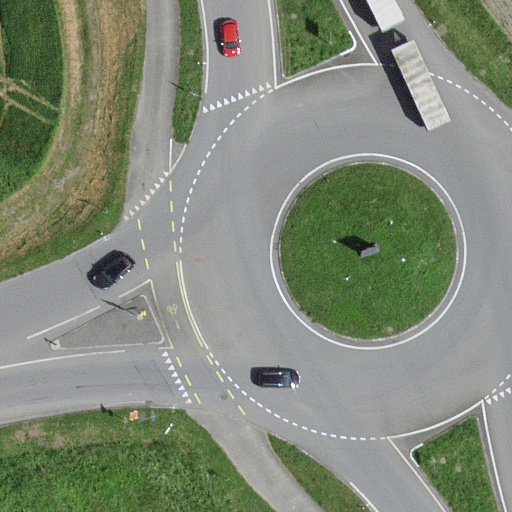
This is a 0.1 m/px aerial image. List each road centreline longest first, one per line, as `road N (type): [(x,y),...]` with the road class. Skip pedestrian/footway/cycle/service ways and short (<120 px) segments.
road 1 (track): [(160,0),(147,157),(171,314),(256,467),(300,511)]
road 2 (secondary): [(0,371),(197,362),(283,387)]
road 3 (secondary): [(222,185),(184,228),(116,282),(0,351)]
road 4 (primary): [(222,185),(207,252),(214,298),(234,339),(283,387)]
road 5 (primary): [(435,106),(405,95),(342,93),(284,115),(237,158)]
road 6 (primary): [(326,406),(379,411),(431,398),(475,370),(508,328)]
road 7 (primary): [(239,0),(248,91),(237,158)]
road 8 (primary): [(326,406),(417,511)]
road 9 (primary): [(435,106),(364,0)]
